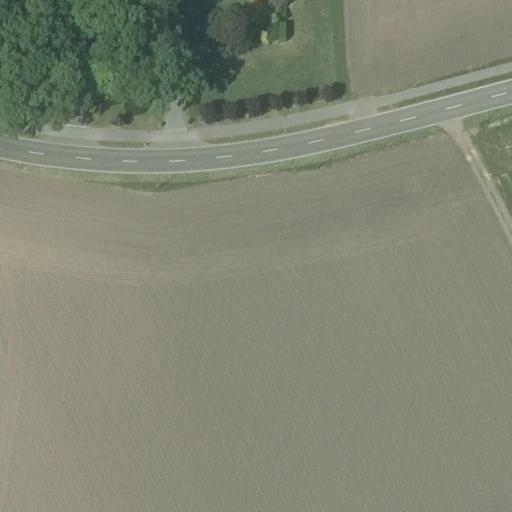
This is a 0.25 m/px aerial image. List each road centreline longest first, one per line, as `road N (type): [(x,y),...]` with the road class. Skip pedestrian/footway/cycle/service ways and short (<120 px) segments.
road 1 (tertiary): [(0,146),(153,166),(246,157),(511,96)]
road 2 (track): [(450,112),(511,236)]
